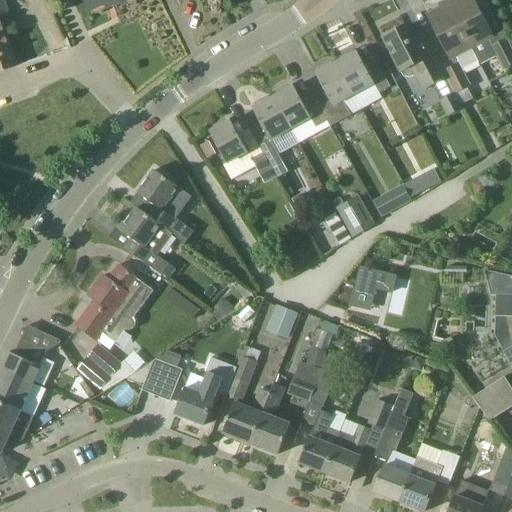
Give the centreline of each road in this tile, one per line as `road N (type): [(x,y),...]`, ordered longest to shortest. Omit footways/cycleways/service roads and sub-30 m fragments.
road 1 (residential): [(163,103),(265,279),(293,287),(511,143)]
road 2 (residential): [(298,511),(178,465),(119,461),(80,470),(0,509)]
road 3 (tertiary): [(0,313),(44,235),(137,129)]
road 4 (tertiary): [(163,103),(322,0)]
road 5 (residential): [(137,129),(98,81),(71,66),(36,70),(0,88)]
